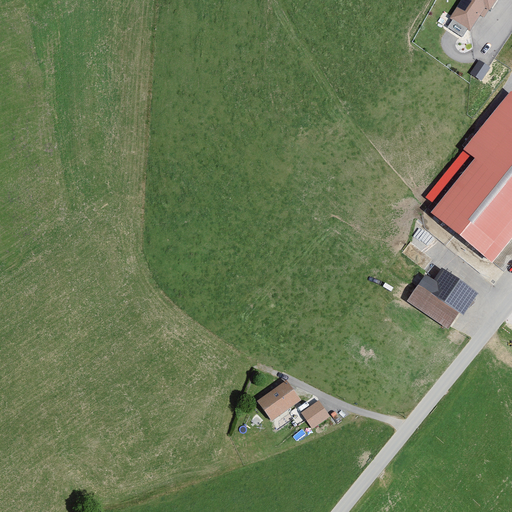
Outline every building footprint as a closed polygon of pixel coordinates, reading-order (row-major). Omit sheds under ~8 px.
[(473,32),(493,0),(458,0),(448,16),(473,32)] [(478,59),(471,73),(482,78),(489,64),(478,59)] [(511,120),(435,212),(492,260),(511,237),(511,120)] [(414,298),(450,325),(473,294),(438,267),(414,298)] [(258,406),(270,422),(295,402),(284,387),(258,406)] [(318,398),(301,411),(313,427),(331,414),(318,398)]
